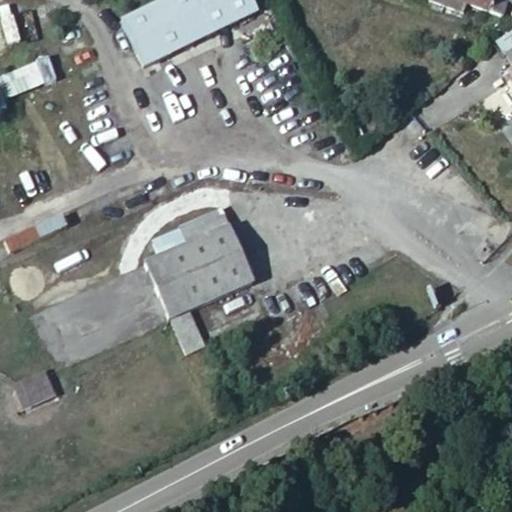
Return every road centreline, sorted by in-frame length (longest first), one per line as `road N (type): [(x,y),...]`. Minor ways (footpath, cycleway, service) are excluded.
road 1 (secondary): [(511,316),(119,511)]
road 2 (unknown): [(200,186),(0,252)]
road 3 (unknown): [(280,180),(229,83),(196,81),(138,101)]
road 4 (unknown): [(382,211),(450,110),(493,79)]
road 5 (unknown): [(48,0),(81,17),(138,101)]
